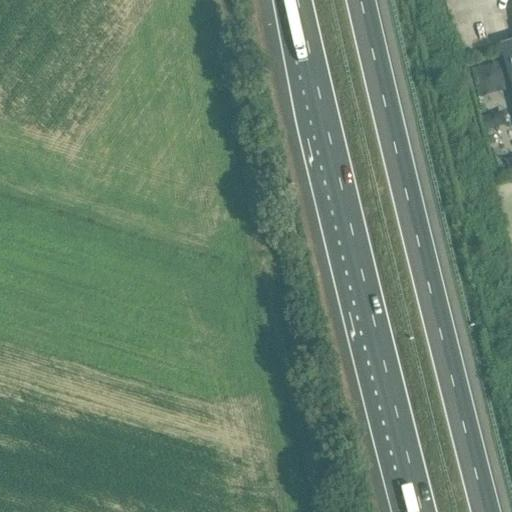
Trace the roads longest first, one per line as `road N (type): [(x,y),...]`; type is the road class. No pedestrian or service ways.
road 1 (motorway): [(484,511),(360,0)]
road 2 (motorway): [(298,0),(421,511)]
